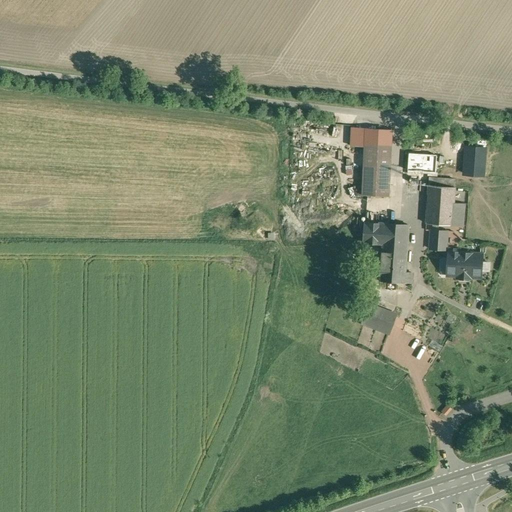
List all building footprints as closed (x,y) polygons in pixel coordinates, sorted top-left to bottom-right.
[(391,146),(365,145),(363,195),(389,197),(391,146)] [(437,155),(409,154),(408,170),(435,172),(437,155)] [(429,178),(429,185),(455,187),(455,180),(435,178),(429,178)] [(455,187),(429,185),(426,224),(463,226),(464,204),(454,203),(455,187)] [(410,227),(366,223),(365,242),(384,244),(384,245),(408,247),(410,227)] [(447,232),(431,231),(430,249),(446,250),(447,232)] [(408,247),(384,245),(381,281),(405,283),(408,247)] [(483,255),(449,253),(448,276),(461,276),(461,278),(468,279),(469,277),(481,278),(483,255)] [(395,317),(369,307),(362,324),(389,334),(395,317)] [(448,406),(443,412),(447,416),(452,410),(448,406)]
